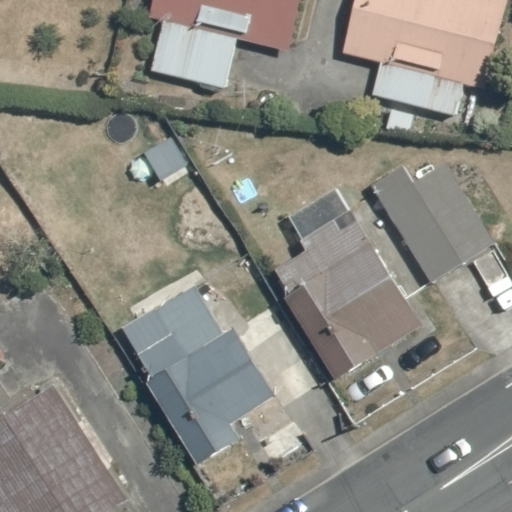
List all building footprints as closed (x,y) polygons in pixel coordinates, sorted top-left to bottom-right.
[(243,38),(299,51),(310,0),(169,0),(165,20),(153,71),(231,89),(243,38)] [(511,12),(511,0),(360,0),(348,52),(382,60),(374,95),(462,116),(470,82),(494,88),(511,12)] [(496,245),(448,168),(419,185),(409,168),(374,189),(432,284),(496,245)] [(438,320),(348,183),(292,219),(312,249),(276,273),(346,380),(438,320)] [(233,339),(199,284),(160,308),(176,334),(139,357),(208,469),(249,444),(238,427),(289,396),(248,329),(233,339)] [(0,362),(8,358),(0,343),(0,362)] [(116,511),(135,500),(64,386),(0,426),(0,505),(4,511),(116,511)]
